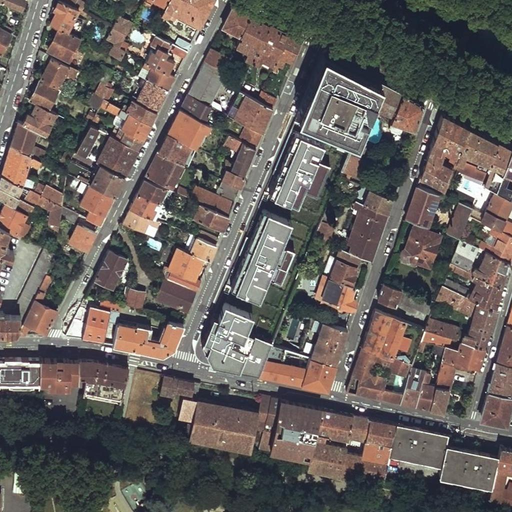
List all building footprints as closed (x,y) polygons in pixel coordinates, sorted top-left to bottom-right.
[(54,0),(53,5),(49,18),(59,24),(68,29),(78,9),(79,6),(73,3),(68,0),(54,0)] [(166,0),(164,5),(160,13),(174,21),(178,13),(188,18),(187,21),(199,28),(213,0),(166,0)] [(227,14),(222,24),(240,33),(249,12),(241,8),(233,4),(227,14)] [(240,33),(235,45),(238,46),(239,44),(246,47),(242,55),(252,60),(268,22),(258,17),(249,12),(240,33)] [(118,14),(106,35),(114,40),(108,51),(120,57),(125,48),(119,45),(123,39),(132,21),(118,14)] [(268,22),(252,60),(258,62),(259,60),(272,67),(275,61),(288,33),(278,28),(268,22)] [(50,43),(49,47),(69,58),(75,47),(77,48),(80,42),(78,41),(81,36),(68,29),(59,24),(55,32),(53,31),(47,41),(50,43)] [(153,25),(150,31),(155,34),(173,44),(176,38),(153,25)] [(0,52),(10,33),(0,26),(0,52)] [(288,33),(275,61),(282,64),(285,58),(292,61),(301,39),(294,36),(288,33)] [(153,48),(146,61),(169,74),(175,62),(166,57),(172,47),(173,47),(173,52),(175,54),(184,59),(187,52),(173,44),(155,34),(150,43),(157,47),(156,50),(153,48)] [(176,38),(173,44),(187,52),(191,46),(176,38)] [(119,45),(125,48),(129,41),(123,39),(119,45)] [(212,44),(205,59),(224,69),(230,54),(212,44)] [(39,48),(37,55),(46,60),(50,53),(39,48)] [(52,54),(41,76),(59,85),(63,88),(65,84),(59,80),(63,73),(69,76),(68,78),(73,81),(74,79),(70,76),(76,67),(52,54)] [(236,258),(296,282),(315,237),(321,222),(299,212),(285,206),(304,160),(319,167),(340,175),(340,174),(342,170),(352,145),(356,137),(369,105),(378,83),(350,70),(323,57),(317,71),(312,72),(267,182),(236,258)] [(205,59),(192,84),(213,94),(225,70),(224,69),(205,59)] [(143,73),(142,75),(168,91),(171,84),(175,77),(169,74),(146,61),(144,65),(149,69),(146,75),(143,73)] [(102,64),(95,76),(106,82),(106,80),(112,70),(102,64)] [(40,78),(30,97),(37,101),(38,100),(49,107),(59,85),(41,76),(39,74),(37,77),(40,78)] [(142,75),(131,98),(157,112),(162,102),(168,91),(142,75)] [(378,83),(369,105),(392,115),(402,91),(392,86),(379,80),(378,83)] [(104,82),(92,104),(98,107),(100,104),(103,97),(109,85),(108,85),(105,83),(104,82)] [(188,92),(212,105),(213,103),(209,101),(213,94),(192,84),(188,92)] [(109,85),(103,97),(109,100),(116,89),(109,85)] [(240,87),(227,114),(247,124),(262,132),(273,106),(258,98),(240,87)] [(263,88),(258,98),(273,106),(275,101),(277,96),(263,88)] [(392,115),(388,127),(396,130),(401,128),(402,125),(415,130),(424,104),(423,102),(413,97),(402,91),(392,115)] [(180,107),(205,120),(212,105),(188,92),(184,99),(180,107)] [(124,103),(122,107),(151,124),(154,118),(157,112),(131,98),(128,96),(126,99),(132,102),(129,107),(124,103)] [(103,97),(100,104),(126,118),(122,124),(120,123),(119,126),(122,128),(143,140),(147,131),(151,124),(122,107),(109,100),(103,97)] [(29,110),(24,122),(37,130),(46,134),(57,111),(49,107),(38,100),(37,101),(32,112),(29,110)] [(168,132),(193,145),(197,135),(195,134),(199,126),(201,127),(205,120),(180,107),(174,119),(168,132)] [(92,118),(89,122),(95,125),(100,115),(95,112),(92,118)] [(454,120),(441,113),(419,176),(438,185),(435,192),(440,194),(452,167),(455,160),(468,126),(454,120)] [(11,142),(40,157),(42,152),(32,148),(31,150),(29,149),(37,130),(24,122),(18,119),(15,130),(11,142)] [(74,149),(94,160),(95,157),(89,153),(99,133),(103,135),(105,130),(95,125),(89,122),(86,127),(74,149)] [(247,124),(240,138),(256,146),(262,132),(247,124)] [(468,126),(455,160),(461,162),(462,159),(465,152),(468,153),(466,160),(485,168),(496,141),(468,126)] [(118,132),(116,136),(139,148),(141,144),(143,140),(122,128),(121,133),(118,132)] [(158,151),(185,163),(194,145),(193,145),(168,132),(163,141),(158,151)] [(240,151),(232,171),(243,176),(250,161),(256,146),(240,138),(229,132),(225,139),(238,145),(237,149),(240,151)] [(111,133),(97,161),(100,163),(101,162),(125,175),(132,161),(139,148),(116,136),(111,133)] [(352,145),(363,150),(365,146),(362,140),(356,137),(352,145)] [(489,170),(483,185),(486,186),(494,166),(503,170),(511,149),(496,141),(485,168),(489,170)] [(6,157),(2,172),(22,183),(30,160),(37,165),(41,158),(40,157),(11,142),(6,157)] [(352,145),(342,170),(355,175),(362,161),(361,159),(365,150),(363,150),(352,145)] [(503,170),(494,191),(510,198),(511,191),(511,186),(505,183),(509,175),(511,176),(511,149),(503,170)] [(152,163),(146,174),(171,185),(172,182),(175,184),(185,163),(158,151),(152,163)] [(64,152),(60,160),(66,163),(69,158),(70,155),(66,153),(64,152)] [(66,163),(65,169),(77,175),(90,182),(115,195),(121,184),(125,175),(101,162),(100,163),(95,173),(69,158),(66,163)] [(461,162),(455,160),(452,167),(481,178),(485,168),(466,160),(462,159),(461,162)] [(304,160),(285,206),(299,212),(319,167),(304,160)] [(65,175),(55,169),(54,185),(55,186),(55,196),(63,196),(65,175)] [(62,205),(71,210),(77,175),(65,169),(65,172),(65,175),(63,196),(62,205)] [(225,169),(220,178),(221,178),(239,186),(241,181),(243,176),(232,171),(225,169)] [(2,172),(0,177),(0,181),(18,191),(22,183),(2,172)] [(137,192),(158,201),(165,186),(144,177),(141,184),(137,192)] [(192,191),(190,196),(200,201),(227,213),(233,199),(239,186),(221,178),(218,186),(222,189),(219,195),(196,186),(194,185),(192,191)] [(90,182),(80,203),(104,216),(109,206),(115,195),(90,182)] [(411,200),(405,217),(427,225),(436,200),(438,201),(440,194),(435,192),(416,184),(411,200)] [(367,197),(365,202),(387,211),(390,203),(392,196),(366,185),(364,189),(368,191),(365,196),(367,197)] [(0,196),(14,204),(18,196),(0,186),(0,196)] [(179,186),(176,191),(184,194),(186,189),(179,186)] [(491,225),(511,234),(511,222),(504,218),(511,201),(511,198),(510,198),(494,191),(480,220),(491,225)] [(129,207),(151,216),(154,208),(151,207),(153,203),(157,204),(158,201),(137,192),(133,199),(129,207)] [(50,210),(47,224),(59,231),(60,218),(62,205),(47,196),(42,204),(50,210)] [(20,197),(15,205),(29,212),(32,205),(20,197)] [(363,211),(349,250),(360,254),(371,258),(387,211),(365,202),(357,198),(353,207),(363,211)] [(4,201),(0,209),(0,221),(9,227),(24,234),(29,225),(21,221),(26,212),(4,201)] [(200,201),(193,215),(221,228),(224,220),(227,213),(200,201)] [(458,202),(447,232),(459,236),(467,214),(470,207),(458,202)] [(62,205),(60,218),(75,223),(79,213),(71,210),(62,205)] [(122,222),(148,233),(149,230),(146,228),(148,221),(152,224),(156,225),(158,219),(156,218),(151,216),(129,207),(126,214),(122,222)] [(315,237),(326,241),(333,223),(322,219),(321,222),(315,237)] [(0,332),(1,332),(17,333),(47,272),(57,252),(45,245),(12,312),(0,311),(0,291),(1,289),(0,288),(0,256),(1,251),(10,255),(13,250),(3,244),(9,227),(0,221),(0,332)] [(79,224),(71,240),(87,249),(92,241),(96,233),(79,224)] [(413,224),(402,255),(428,264),(438,233),(413,224)] [(482,240),(479,246),(486,249),(489,251),(508,260),(511,262),(511,258),(511,234),(491,225),(488,232),(496,235),(492,244),(482,240)] [(200,228),(196,235),(202,238),(215,243),(217,236),(200,228)] [(459,236),(449,260),(502,284),(505,272),(508,260),(489,251),(481,268),(479,267),(475,266),(476,264),(472,262),(479,246),(459,236)] [(202,238),(195,253),(208,259),(211,251),(215,243),(202,238)] [(162,276),(195,289),(199,280),(194,277),(195,272),(197,274),(201,265),(205,266),(208,259),(195,253),(176,245),(166,268),(162,267),(158,274),(162,276)] [(105,254),(93,278),(112,287),(127,256),(109,247),(105,254)] [(340,247),(330,275),(351,283),(355,273),(353,272),(360,254),(349,250),(340,247)] [(486,249),(479,267),(481,268),(489,251),(486,249)] [(271,344),(296,282),(236,258),(234,263),(200,348),(250,368),(252,364),(261,368),(271,344)] [(495,308),(498,295),(502,284),(449,260),(447,266),(476,278),(477,276),(479,277),(473,292),(470,291),(442,278),(441,282),(495,308)] [(17,333),(44,334),(57,309),(40,300),(52,275),(47,272),(17,333)] [(329,275),(320,297),(351,308),(354,307),(357,300),(355,298),(352,296),(356,285),(351,283),(330,275),(329,275)] [(162,276),(154,297),(186,310),(195,289),(162,276)] [(476,278),(470,291),(473,292),(479,277),(477,276),(476,278)] [(383,281),(377,299),(394,304),(396,299),(429,312),(434,300),(383,281)] [(428,316),(424,326),(425,327),(451,335),(461,338),(484,345),(490,326),(495,308),(441,282),(435,298),(471,313),(475,315),(470,332),(467,330),(464,329),(463,331),(458,329),(459,325),(428,316)] [(127,297),(125,306),(139,309),(144,289),(130,286),(128,293),(125,292),(124,296),(127,297)] [(88,303),(80,336),(102,340),(112,300),(101,298),(99,306),(88,303)] [(368,325),(361,344),(411,361),(412,359),(415,352),(417,348),(421,337),(425,327),(424,326),(374,308),(368,325)] [(298,311),(297,316),(308,319),(297,350),(310,354),(335,360),(341,343),(347,327),(298,311)] [(471,313),(467,330),(470,332),(475,315),(471,313)] [(117,321),(111,341),(143,348),(162,352),(170,348),(181,322),(167,318),(158,339),(145,335),(147,325),(135,322),(134,325),(117,321)] [(496,360),(511,363),(511,324),(506,323),(501,341),(496,360)] [(442,351),(434,382),(449,386),(456,362),(478,367),(481,357),(484,345),(461,338),(458,347),(448,343),(451,335),(425,327),(421,337),(433,341),(444,344),(442,351)] [(421,337),(417,348),(430,352),(431,347),(433,341),(421,337)] [(433,341),(431,347),(442,351),(444,344),(433,341)] [(261,368),(259,372),(281,377),(301,381),(310,354),(297,350),(271,344),(261,368)] [(354,366),(345,389),(372,395),(400,400),(402,391),(383,387),(386,376),(369,371),(373,359),(386,363),(385,366),(406,373),(410,363),(411,361),(361,344),(354,366)] [(415,352),(412,359),(419,361),(422,354),(415,352)] [(331,372),(335,360),(310,354),(301,381),(326,386),(331,372)] [(0,356),(0,384),(7,385),(7,388),(32,388),(32,385),(38,385),(38,380),(39,357),(3,357),(0,356)] [(39,357),(38,380),(46,381),(52,381),(52,385),(68,385),(68,379),(69,371),(67,371),(68,358),(39,357)] [(69,371),(68,379),(76,380),(76,376),(76,358),(68,358),(67,371),(69,371)] [(114,396),(122,364),(113,362),(97,359),(76,358),(76,376),(83,377),(82,390),(114,396)] [(487,389),(511,394),(511,363),(496,360),(492,374),(487,389)] [(407,402),(415,404),(422,379),(424,368),(410,363),(406,373),(402,391),(400,400),(407,402)] [(122,364),(114,396),(82,390),(82,395),(120,402),(128,366),(122,364)] [(164,373),(160,392),(174,394),(175,390),(190,393),(193,379),(164,373)] [(422,379),(415,404),(422,405),(429,407),(434,382),(422,379)] [(436,408),(443,409),(449,386),(434,382),(429,407),(436,408)] [(480,414),(485,419),(497,421),(506,423),(511,401),(511,394),(487,389),(480,414)] [(295,401),(269,395),(258,446),(293,453),(292,458),(308,462),(315,431),(320,406),(295,401)] [(185,426),(183,435),(250,449),(258,410),(244,408),(206,400),(181,396),(177,416),(186,418),(185,422),(179,421),(178,426),(185,426)] [(320,406),(315,431),(324,432),(342,436),(340,444),(345,445),(347,435),(352,413),(336,409),(320,406)] [(364,438),(391,444),(395,422),(382,419),(355,414),(352,413),(347,435),(349,435),(352,436),(364,438)] [(391,444),(387,459),(439,470),(437,480),(489,491),(496,454),(445,443),(447,433),(435,431),(408,425),(395,422),(391,444)] [(391,444),(364,438),(361,453),(358,453),(349,451),(344,450),(344,448),(345,445),(340,444),(322,440),(324,432),(315,431),(308,462),(308,465),(383,481),(387,459),(391,444)] [(489,491),(488,496),(511,505),(511,492),(501,488),(505,467),(511,468),(511,447),(498,445),(496,454),(489,491)] [(13,491),(29,492),(30,471),(14,471),(13,491)]
